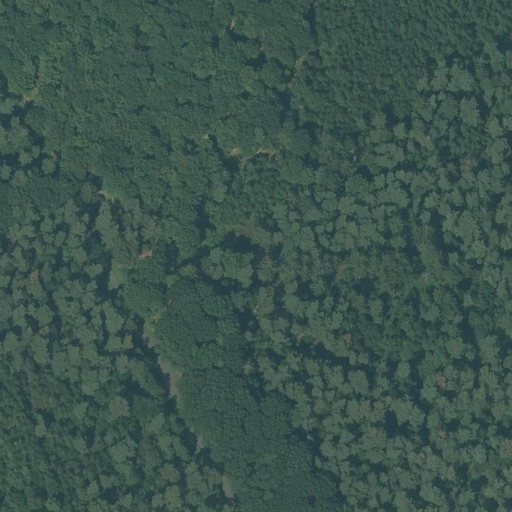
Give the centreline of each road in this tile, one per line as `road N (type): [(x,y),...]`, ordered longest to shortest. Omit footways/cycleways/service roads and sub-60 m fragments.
road 1 (unclassified): [(242,511),(0,65)]
road 2 (track): [(315,0),(282,96),(191,203),(173,214),(58,172),(0,205)]
